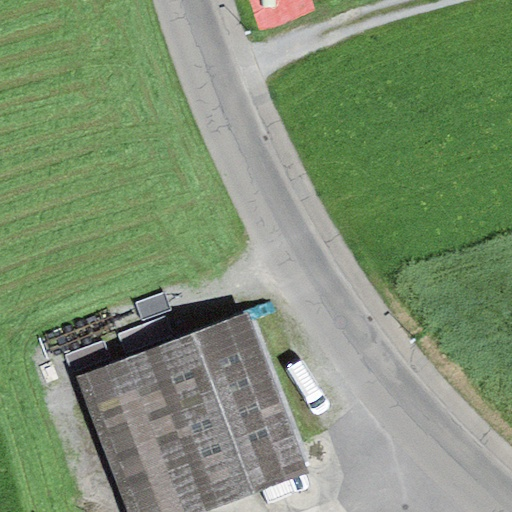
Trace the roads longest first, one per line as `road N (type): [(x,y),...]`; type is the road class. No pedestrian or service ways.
road 1 (residential): [(191,0),(213,77),(322,313),(478,478),(511,503)]
road 2 (track): [(213,77),(418,0)]
